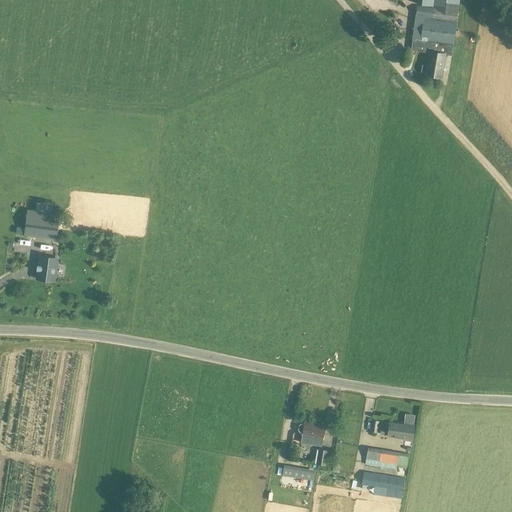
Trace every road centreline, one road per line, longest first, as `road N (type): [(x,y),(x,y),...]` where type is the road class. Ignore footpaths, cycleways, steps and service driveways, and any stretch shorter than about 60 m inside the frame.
road 1 (tertiary): [(511,401),(359,387),(104,337),(0,330)]
road 2 (unclassified): [(511,196),(339,0)]
